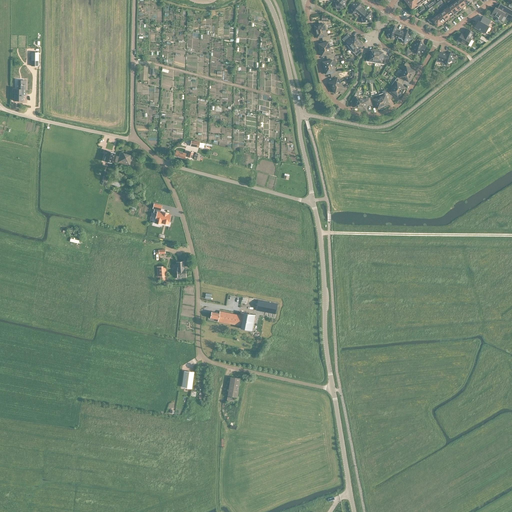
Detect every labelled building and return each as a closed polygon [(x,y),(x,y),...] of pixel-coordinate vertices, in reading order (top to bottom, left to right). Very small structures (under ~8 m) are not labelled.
[(404,0),(408,4),(409,3),(414,10),(426,0),(404,0)] [(454,0),(451,2),(458,11),(462,8),(455,0),(454,0)] [(448,7),(454,14),(458,11),(451,2),(447,6),(448,7)] [(360,3),(351,4),(352,14),(354,13),(354,15),(357,18),(364,10),(361,8),(360,3)] [(496,9),(495,8),(493,12),(492,12),(490,16),(494,18),(494,17),(501,21),(503,17),(506,18),(508,14),(511,16),(511,15),(511,11),(500,4),(498,8),(497,7),(496,9)] [(448,7),(444,10),(450,17),(454,14),(448,7)] [(439,12),(440,13),(446,20),(450,17),(444,10),(443,8),(439,12)] [(366,12),(364,10),(357,18),(360,20),(361,20),(362,22),(371,22),(371,12),(366,12)] [(446,20),(440,13),(439,12),(435,15),(436,16),(441,23),(446,20)] [(437,26),(441,23),(436,16),(432,19),(431,18),(428,20),(429,22),(434,25),(435,25),(435,24),(437,26)] [(481,32),(484,34),(484,33),(485,33),(489,27),(488,26),(491,21),(484,17),(482,20),(482,21),(481,22),(479,21),(475,28),(481,31),(481,32)] [(319,21),(320,25),(315,26),(315,28),(314,28),(315,32),(326,30),(328,30),(327,25),(329,24),(329,21),(319,21)] [(394,37),(398,38),(400,31),(397,30),(395,26),(386,30),(390,39),(394,37)] [(459,37),(457,41),(461,43),(461,42),(467,46),(471,39),(470,39),(474,33),(467,29),(465,33),(465,34),(464,35),(462,34),(460,37),(459,37)] [(327,36),(326,30),(315,32),(315,33),(316,37),(317,37),(317,38),(323,37),(324,40),(330,38),(329,35),(327,36)] [(404,32),(400,31),(398,38),(401,39),(403,43),(412,39),(407,30),(404,32)] [(355,36),(353,38),(351,35),(349,37),(347,35),(342,39),(350,49),(360,40),(356,37),(356,38),(355,36)] [(319,46),(318,46),(319,50),(319,51),(330,48),(328,42),(331,42),(330,38),(324,40),(325,43),(319,44),(319,46)] [(350,49),(356,56),(361,52),(359,49),(363,46),(362,45),(362,44),(360,40),(350,49)] [(421,41),(412,46),(416,54),(420,52),(424,53),(426,46),(422,45),(421,41)] [(331,54),(330,48),(319,51),(320,55),(321,55),(321,56),(327,55),(328,58),(334,57),(333,53),(331,54)] [(366,61),(375,63),(377,50),(372,50),(372,51),(371,50),(371,52),(367,52),(366,61)] [(377,50),(375,63),(384,65),(385,63),(386,63),(388,59),(389,56),(386,55),(383,54),(383,52),(382,52),(382,51),(377,50)] [(446,65),(455,61),(450,52),(446,54),(439,52),(436,62),(443,64),(445,63),(446,65)] [(323,62),(323,64),(322,64),(323,68),(323,69),(334,66),(336,66),(334,57),(328,58),(329,61),(323,62)] [(404,65),(406,67),(403,72),(413,77),(415,73),(414,73),(415,71),(410,68),(411,65),(406,62),(404,65)] [(140,66),(139,80),(147,80),(148,66),(140,66)] [(326,74),(331,73),(332,77),(338,74),(341,73),(341,71),(335,72),(334,66),(323,69),(325,73),(326,74)] [(410,81),(413,77),(403,72),(401,75),(399,74),(397,78),(402,82),(404,79),(409,82),(410,81)] [(331,89),(341,83),(339,80),(341,79),(338,74),(332,77),(334,80),(329,83),(330,84),(329,84),(331,89)] [(393,87),(402,93),(405,89),(404,89),(405,88),(400,84),(402,82),(397,78),(391,86),(393,87)] [(340,90),(343,94),(347,89),(346,87),(344,88),(341,83),(331,89),(334,92),(335,93),(340,90)] [(14,89),(14,101),(23,101),(23,97),(23,96),(25,96),(25,85),(22,85),(22,84),(21,84),(21,85),(18,85),(18,89),(14,89)] [(388,90),(386,92),(391,98),(393,94),(398,98),(399,97),(402,93),(393,87),(390,92),(388,90)] [(383,93),(379,95),(383,108),(388,106),(387,105),(389,105),(387,99),(391,98),(386,92),(385,90),(382,91),(383,93)] [(355,108),(360,110),(362,99),(363,96),(358,95),(359,92),(356,91),(351,100),(355,101),(354,107),(356,107),(355,108)] [(378,94),(371,97),(371,98),(371,105),(375,103),(377,109),(379,108),(379,109),(383,108),(379,95),(378,94)] [(363,96),(362,99),(360,110),(365,110),(365,109),(366,110),(368,104),(371,105),(371,98),(369,98),(368,100),(363,99),(363,96)] [(176,150),(174,156),(184,159),(185,156),(187,157),(191,158),(193,152),(188,151),(188,154),(186,154),(186,153),(176,150)] [(115,153),(107,151),(104,161),(112,164),(115,153)] [(119,157),(116,156),(114,162),(132,167),(134,161),(131,161),(133,156),(120,152),(119,157)] [(107,183),(119,187),(120,183),(123,174),(113,171),(110,180),(108,180),(107,183)] [(154,204),(152,209),(154,209),(153,213),(156,214),(155,219),(155,222),(161,223),(162,223),(168,225),(168,222),(169,222),(171,215),(168,214),(168,213),(164,212),(164,213),(161,213),(160,212),(161,206),(154,204)] [(183,262),(176,262),(177,275),(176,275),(176,279),(180,278),(180,277),(185,277),(185,269),(184,269),(183,262)] [(166,277),(166,275),(165,267),(159,268),(157,268),(158,278),(160,278),(160,281),(165,280),(165,277),(166,277)] [(257,300),(257,303),(255,310),(275,314),(277,304),(257,300)] [(219,313),(211,312),(210,318),(218,319),(218,321),(241,326),(240,328),(252,331),(255,315),(240,313),(239,315),(219,311),(219,313)] [(190,388),(193,373),(185,371),(183,387),(190,388)] [(237,397),(240,378),(230,377),(227,396),(237,397)]
